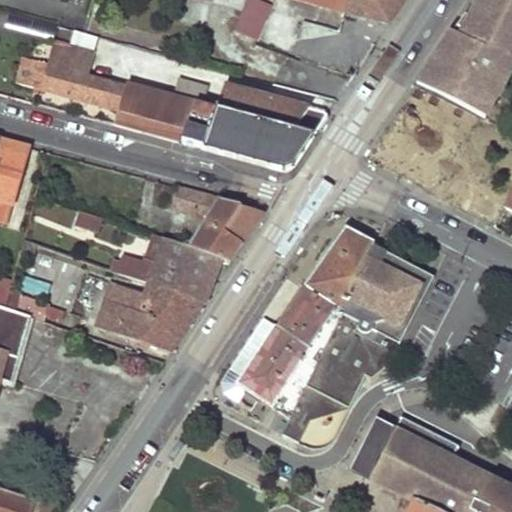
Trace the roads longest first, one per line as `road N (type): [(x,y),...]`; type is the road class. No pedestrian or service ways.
road 1 (secondary): [(95,511),(300,207)]
road 2 (residential): [(0,118),(300,207)]
road 3 (tertiary): [(328,166),(511,262)]
road 4 (secondary): [(328,166),(441,0)]
